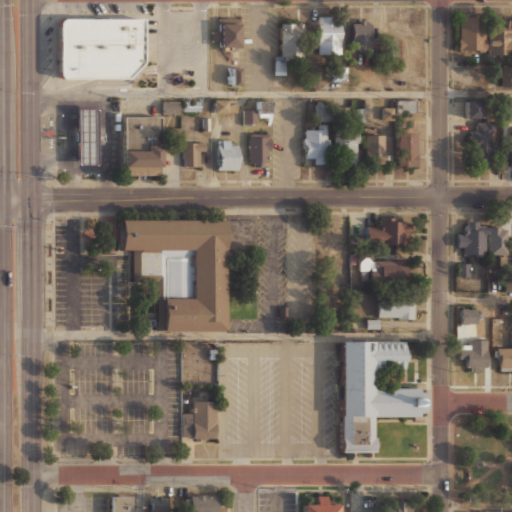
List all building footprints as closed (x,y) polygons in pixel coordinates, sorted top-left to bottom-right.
[(315,16),(338,15),(339,54),(315,54),(315,16)] [(457,15),(484,15),(485,49),(458,52),(457,15)] [(142,62),(126,77),(63,77),(58,73),(58,24),(58,22),(59,20),(61,19),(65,18),(142,18),(142,62)] [(349,23),(358,23),(358,19),(362,19),(363,22),(369,22),(370,52),(350,51),(349,23)] [(488,19),(509,19),(511,53),(487,54),(488,19)] [(217,24),(237,23),(237,47),(218,47),(217,24)] [(279,24),(302,23),(305,76),(274,75),(273,55),(279,54),(279,24)] [(499,65),(511,64),(511,87),(498,87),(499,65)] [(230,67),(240,66),(240,86),(230,85),(230,67)] [(415,99),(395,100),(395,113),(415,112),(415,99)] [(162,100),(178,100),(178,116),(161,114),(162,100)] [(211,100),(236,100),(235,114),(210,114),(211,100)] [(465,101),(480,100),(480,118),(464,118),(465,101)] [(499,100),(511,100),(511,119),(511,121),(500,121),(499,100)] [(181,101),(199,101),(199,112),(182,113),(181,101)] [(270,115),(269,101),(256,101),(257,115),(270,115)] [(333,121),(332,101),(313,102),(314,122),(333,121)] [(96,109),(76,109),(75,163),(95,163),(96,109)] [(241,109),(255,109),(255,125),(242,124),(241,109)] [(157,167),(157,175),(122,175),(122,167),(121,167),(121,117),(157,117),(157,145),(160,145),(160,167),(157,167)] [(475,122),(491,122),(499,171),(473,167),(468,140),(468,129),(475,130),(475,122)] [(303,129),(315,129),(316,125),(325,125),(327,164),(303,163),(303,129)] [(356,162),(357,132),(335,131),(334,161),(356,162)] [(397,133),(413,132),(413,151),(416,151),(416,166),(397,165),(397,133)] [(248,134),(268,134),(269,164),(248,165),(248,134)] [(364,135),(383,135),(384,161),(364,161),(364,135)] [(215,140),(228,140),(229,144),(236,145),(237,168),(215,169),(215,140)] [(181,142),(204,142),(204,151),(197,151),(198,168),(181,168),(181,142)] [(223,220),(223,268),(225,268),(225,331),(157,330),(157,282),(131,281),(132,248),(115,248),(115,252),(102,252),(102,215),(114,215),(114,219),(223,220)] [(365,226),(365,242),(404,242),(404,218),(380,218),(380,226),(365,226)] [(466,226),(466,221),(477,220),(477,227),(483,226),(484,256),(461,253),(462,246),(455,246),(457,235),(462,235),(466,226)] [(341,225),(319,225),(319,253),(340,253),(341,225)] [(488,227),(499,227),(506,229),(506,255),(488,253),(488,227)] [(348,256),(335,256),(336,286),(349,286),(348,256)] [(374,279),(406,280),(407,260),(375,259),(374,279)] [(455,263),(468,263),(468,277),(455,276),(455,263)] [(502,277),(511,278),(511,291),(502,291),(502,277)] [(376,318),(414,318),(413,296),(376,297),(376,318)] [(455,308),(476,309),(475,324),(456,324),(455,308)] [(464,340),(486,341),(485,371),(463,372),(464,358),(458,357),(457,346),(466,344),(464,340)] [(371,388),(415,388),(415,392),(422,392),(422,413),(415,413),(415,416),(370,416),(370,437),(372,437),(372,452),(339,452),(339,342),(401,342),(401,350),(406,350),(406,361),(401,361),(401,370),(371,370),(371,388)] [(495,347),(511,347),(511,371),(496,371),(495,347)] [(190,401),(214,401),(214,438),(190,438),(190,436),(179,436),(179,412),(190,412),(190,401)] [(477,459),(475,462),(476,465),(477,467),(481,466),(483,465),(483,461),(481,459),(477,459)] [(107,511),(107,496),(131,495),(131,501),(130,511),(107,511)] [(216,511),(215,495),(184,495),(183,511),(216,511)] [(311,504),(311,495),(323,495),(323,504),(334,504),(334,511),(298,511),(298,504),(311,504)] [(165,511),(165,497),(149,497),(149,511),(165,511)] [(408,511),(409,502),(391,501),(391,511),(383,511),(408,511)]
